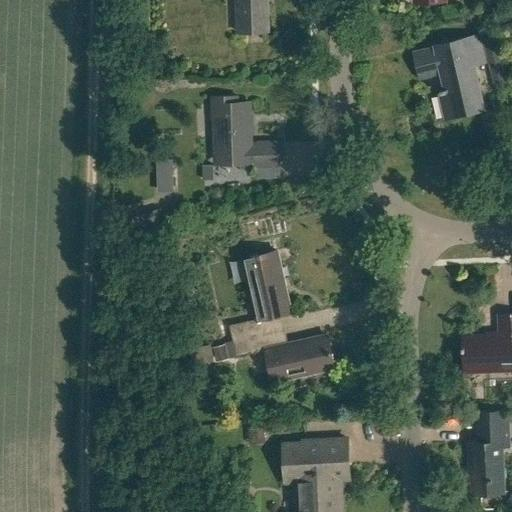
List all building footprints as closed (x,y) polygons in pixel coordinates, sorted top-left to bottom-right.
[(236,0),(238,32),(268,31),(267,0),(236,0)] [(437,48),(414,53),(420,78),(443,72),(447,88),(440,90),(446,117),(481,109),(471,66),(485,62),(479,35),(436,45),(437,48)] [(278,143),(251,144),(249,103),(235,103),(235,97),(213,97),(215,161),(254,160),(254,165),(278,165),(278,143)] [(173,191),(173,159),(158,159),(158,191),(173,191)] [(278,165),(254,165),(254,179),(279,178),(278,165)] [(229,324),(233,341),(284,329),(281,315),(290,313),(276,250),(245,257),(259,319),(247,321),(229,324)] [(499,334),(463,336),(464,372),(511,369),(511,313),(498,314),(499,334)] [(288,344),(284,329),(233,341),(237,357),(254,353),(266,350),(272,381),(335,367),(328,335),(288,344)] [(509,446),(508,426),(508,410),(477,411),(479,443),(468,443),(469,470),(471,470),(471,494),(504,492),(502,447),(509,446)] [(266,443),(265,425),(249,426),(250,444),(266,443)] [(348,438),(304,440),(304,443),(284,443),(286,481),(296,480),(297,511),(342,511),(341,479),(349,479),(348,438)]
